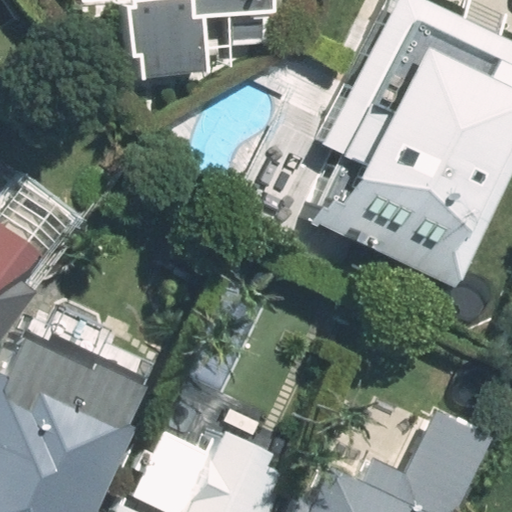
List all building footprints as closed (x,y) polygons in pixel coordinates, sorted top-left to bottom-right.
[(107,0),(114,55),(120,55),(123,79),(193,72),(188,17),(252,11),(250,0),(107,0)] [(437,287),(511,124),(511,48),(405,0),(374,0),(308,145),(327,154),(296,223),(437,287)] [(0,316),(20,290),(8,281),(28,255),(0,233),(0,316)] [(0,511),(80,511),(121,427),(112,423),(134,378),(15,322),(0,352),(0,511)] [(440,511),(476,437),(420,410),(392,471),(357,454),(344,482),(309,466),(287,511),(440,511)] [(127,511),(100,499),(94,511),(265,511),(286,468),(202,428),(193,448),(151,428),(120,495),(156,511),(127,511)]
